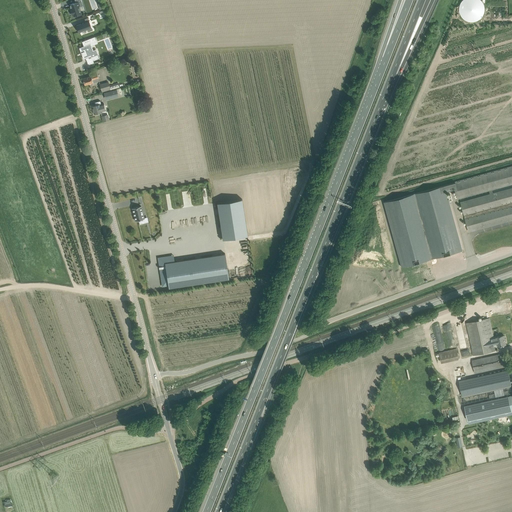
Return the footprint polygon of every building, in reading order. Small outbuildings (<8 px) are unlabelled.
[(74,0),(75,2),(69,4),(71,8),(70,8),(72,15),(73,15),(73,16),(81,13),(79,6),(78,2),(81,1),(80,0),(74,0)] [(459,10),(459,11),(459,12),(460,13),(460,14),(461,15),(461,16),(462,17),(463,18),(463,19),(464,19),(465,20),(466,20),(467,21),(468,21),(469,22),(470,22),(471,22),(472,22),(474,22),(475,21),(476,21),(477,21),(478,20),(479,20),(480,19),(480,18),(481,18),(482,17),(483,16),(483,15),(484,14),(484,13),(484,12),(484,11),(485,10),(485,8),(484,7),(484,6),(484,5),(484,4),(483,3),(483,2),(482,1),(481,0),(480,0),(462,0),(462,1),(461,2),(460,3),(460,4),(460,5),(459,6),(459,8),(459,9),(459,10)] [(86,22),(76,26),(78,32),(87,29),(88,32),(92,30),(88,17),(84,19),(86,22)] [(84,46),(79,48),(83,59),(86,58),(91,56),(92,61),(93,61),(100,58),(98,52),(95,53),(93,48),(92,48),(91,44),(98,41),(96,36),(82,42),(84,46)] [(97,74),(83,78),(85,85),(99,81),(97,74)] [(108,82),(100,84),(102,92),(120,87),(118,83),(110,85),(108,82)] [(104,93),(106,99),(118,96),(116,90),(104,93)] [(94,114),(102,112),(106,111),(104,103),(101,104),(100,101),(95,102),(95,105),(92,106),(94,114)] [(455,183),(453,183),(455,189),(457,199),(489,190),(490,194),(461,202),(469,231),(511,219),(511,188),(493,193),(492,189),(511,183),(511,166),(455,182),(455,183)] [(446,191),(455,189),(453,183),(384,202),(402,267),(462,251),(446,191)] [(141,194),(135,196),(137,204),(143,202),(148,200),(146,193),(141,194)] [(223,239),(247,235),(242,199),(217,203),(223,239)] [(141,206),(132,208),(135,221),(144,219),(141,206)] [(172,262),(171,256),(158,258),(159,267),(159,269),(160,269),(162,286),(168,285),(169,288),(229,279),(225,254),(172,262)] [(466,323),(467,328),(473,355),(495,350),(493,344),(497,343),(497,346),(506,344),(504,335),(496,337),(496,338),(492,339),(492,337),(494,337),(490,318),(466,323)] [(458,349),(436,352),(438,363),(460,359),(458,349)] [(504,353),(500,354),(471,361),(473,373),(507,365),(504,353)] [(461,375),(464,375),(464,365),(452,366),(452,371),(460,370),(461,375)] [(459,381),(462,396),(511,385),(508,370),(459,381)] [(511,394),(480,402),(464,405),(468,421),(511,411),(511,394)]
